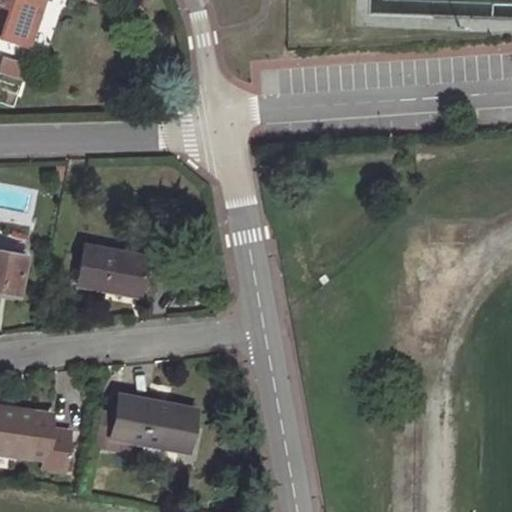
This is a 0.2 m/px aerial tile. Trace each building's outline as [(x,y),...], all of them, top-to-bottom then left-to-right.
[(0,0),(0,36),(28,46),(42,0),(0,0)] [(2,57),(0,64),(0,70),(20,76),(24,63),(2,57)] [(136,295),(144,257),(83,245),(78,269),(75,283),(136,295)] [(24,256),(0,251),(0,289),(17,294),(24,256)] [(67,281),(75,283),(78,269),(71,267),(67,281)] [(184,427),(191,428),(194,410),(117,395),(111,420),(108,437),(128,441),(179,451),(184,427)] [(50,415),(0,408),(0,453),(43,459),(41,469),(62,472),(67,431),(48,429),(50,415)] [(126,452),(128,441),(108,437),(111,420),(100,418),(94,446),(126,452)] [(185,452),(191,428),(184,427),(179,451),(185,452)]
